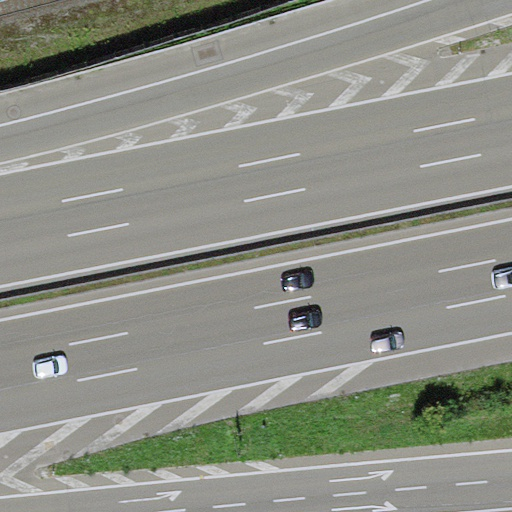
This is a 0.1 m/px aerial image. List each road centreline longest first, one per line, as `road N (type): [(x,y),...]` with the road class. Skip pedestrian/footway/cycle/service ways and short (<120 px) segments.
road 1 (motorway): [(511,129),(0,231)]
road 2 (motorway): [(0,377),(511,276)]
road 3 (motorway): [(495,0),(0,138)]
road 4 (motorway): [(152,511),(511,484)]
